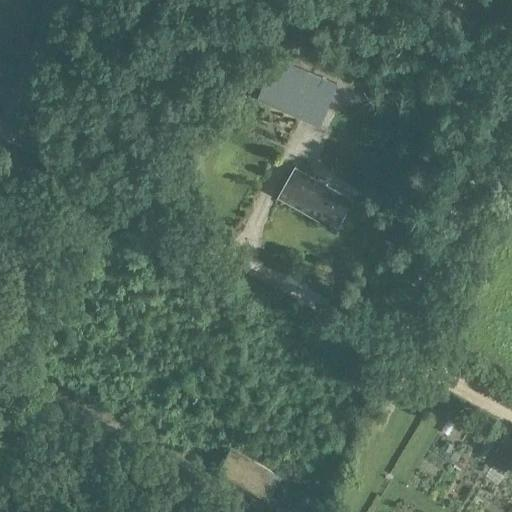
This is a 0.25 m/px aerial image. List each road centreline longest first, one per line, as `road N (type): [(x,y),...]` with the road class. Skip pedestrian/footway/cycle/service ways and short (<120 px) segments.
road 1 (track): [(511,413),(14,134)]
road 2 (track): [(511,86),(390,348)]
